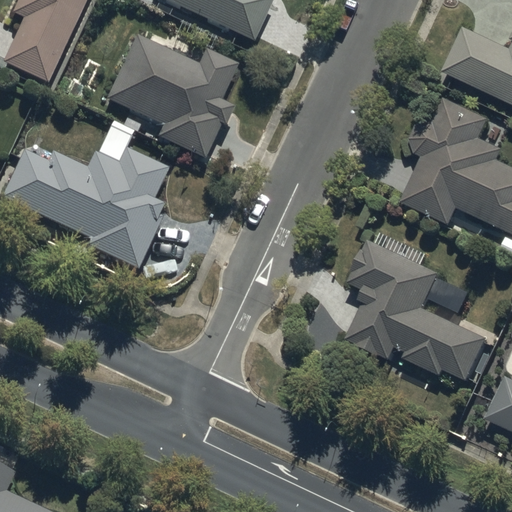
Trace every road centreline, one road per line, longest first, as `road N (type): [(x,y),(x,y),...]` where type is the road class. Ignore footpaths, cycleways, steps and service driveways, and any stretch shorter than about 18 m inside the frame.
road 1 (residential): [(385,0),(200,389)]
road 2 (tertiary): [(200,389),(460,511)]
road 3 (tertiary): [(0,294),(200,389)]
road 4 (tertiary): [(173,445),(0,366)]
road 5 (tertiary): [(314,511),(173,445)]
